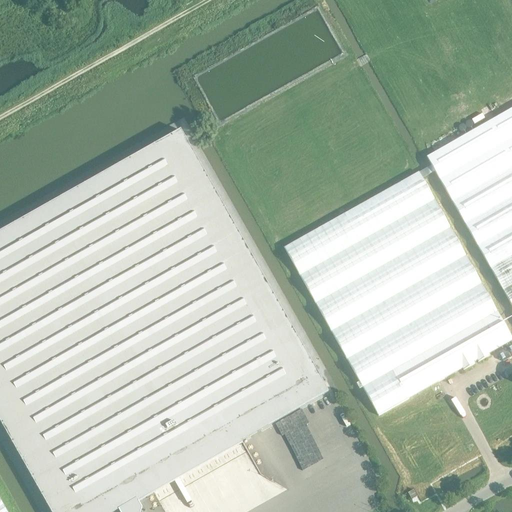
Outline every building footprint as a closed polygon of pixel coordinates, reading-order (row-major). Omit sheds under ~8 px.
[(511,108),(427,158),(511,307),(511,108)] [(0,427),(47,511),(114,511),(326,393),(254,266),(178,131),(0,231),(0,427)] [(284,248),(378,416),(462,370),(463,371),(475,365),(474,363),(477,361),(478,363),(489,356),(488,355),(511,341),(511,339),(418,173),(284,248)] [(511,345),(498,353),(503,362),(511,356),(511,345)] [(411,500),(417,497),(413,490),(408,493),(411,500)] [(0,511),(8,511),(0,497),(0,511)]
